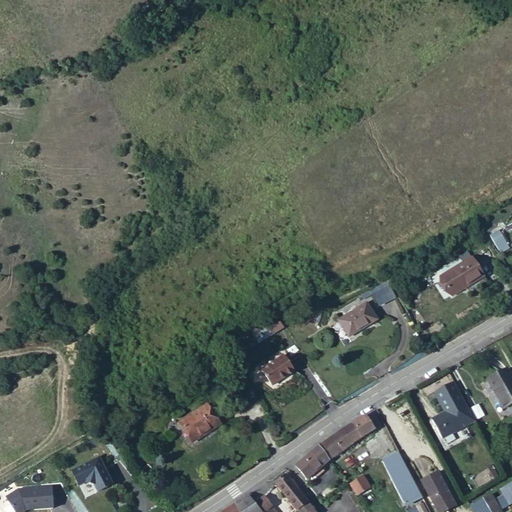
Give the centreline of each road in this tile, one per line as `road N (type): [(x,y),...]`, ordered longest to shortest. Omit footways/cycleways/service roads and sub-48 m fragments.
road 1 (secondary): [(511,314),(339,416),(201,511)]
road 2 (track): [(0,470),(47,443),(59,425),(65,368),(41,346),(0,351)]
